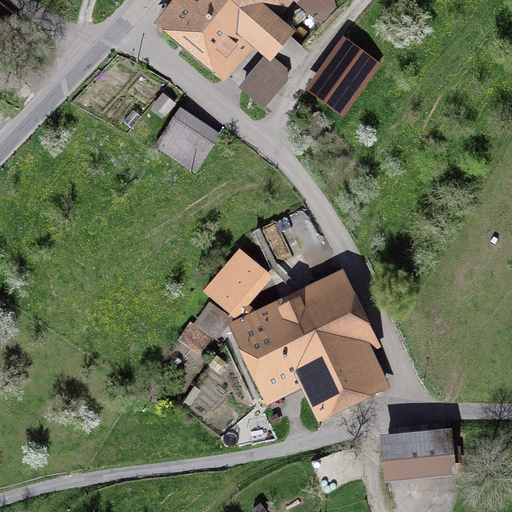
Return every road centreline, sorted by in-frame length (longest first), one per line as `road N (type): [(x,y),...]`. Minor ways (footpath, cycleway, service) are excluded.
road 1 (unclassified): [(120,22),(303,179),(366,288),(422,413)]
road 2 (unclassified): [(422,413),(238,457),(60,480),(0,496)]
road 3 (tertiary): [(0,149),(95,49)]
